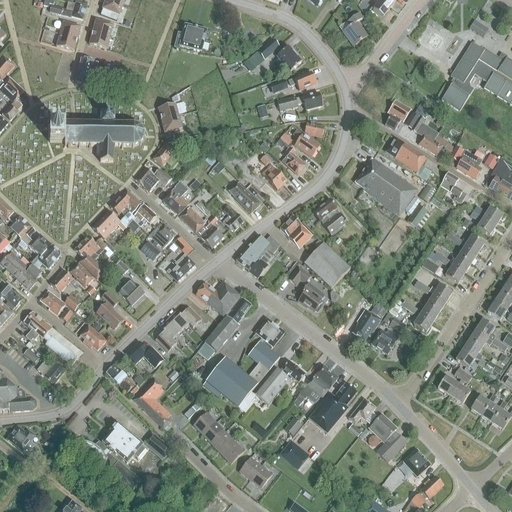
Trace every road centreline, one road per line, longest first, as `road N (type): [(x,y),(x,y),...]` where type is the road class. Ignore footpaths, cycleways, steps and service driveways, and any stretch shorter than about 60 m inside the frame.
road 1 (tertiary): [(398,404),(215,263)]
road 2 (tertiary): [(215,263),(330,171),(348,113)]
road 3 (residential): [(398,404),(511,239)]
road 4 (tertiary): [(104,367),(215,263)]
road 5 (tertiary): [(342,84),(300,28),(231,0)]
road 6 (tertiary): [(0,421),(64,410),(104,367)]
